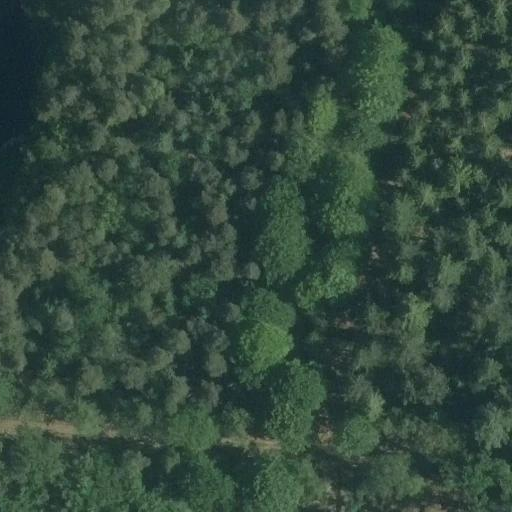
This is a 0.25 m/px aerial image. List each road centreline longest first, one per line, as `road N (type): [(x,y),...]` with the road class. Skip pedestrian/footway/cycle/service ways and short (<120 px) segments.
road 1 (track): [(366,0),(221,511)]
road 2 (track): [(0,420),(511,447)]
